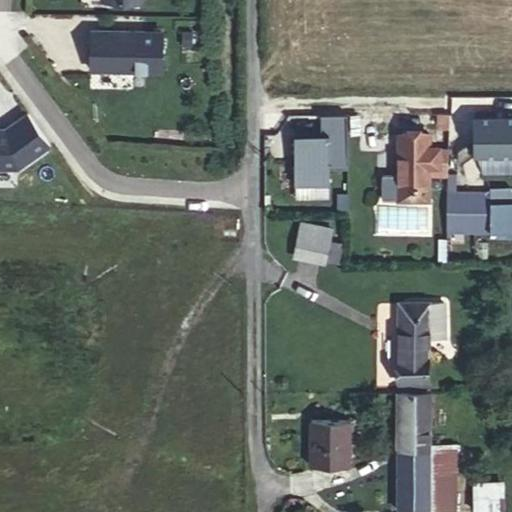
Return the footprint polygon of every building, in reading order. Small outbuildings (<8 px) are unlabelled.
[(85,64),(162,67),(164,23),(87,20),(85,64)] [(511,150),(511,107),(467,109),(468,151),(511,150)] [(320,125),(291,125),(291,195),(327,194),(327,162),(346,162),(345,108),(320,108),(320,125)] [(38,120),(0,118),(0,158),(36,161),(38,120)] [(438,166),(438,147),(429,147),(429,134),(398,133),(398,199),(428,200),(428,166),(438,166)] [(499,167),(499,153),(480,152),(479,166),(499,167)] [(511,185),(444,185),(444,228),(511,228),(511,185)] [(325,261),(331,231),(300,225),(293,254),(325,261)] [(407,388),(429,387),(428,336),(445,336),(444,301),(416,302),(416,311),(410,311),(410,318),(400,318),(400,381),(407,381),(407,388)] [(428,392),(400,392),(399,448),(428,448),(428,392)] [(309,464),(349,465),(350,419),(310,418),(309,464)] [(428,449),(430,510),(455,510),(456,447),(430,448),(430,449),(428,449)] [(428,449),(428,448),(399,448),(399,510),(430,510),(428,449)] [(471,477),(471,507),(502,507),(502,476),(471,477)]
